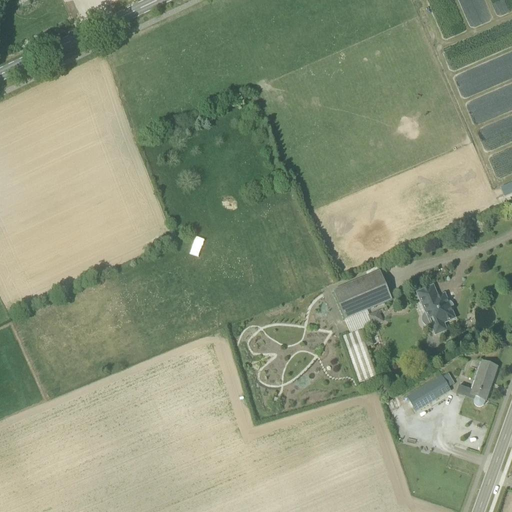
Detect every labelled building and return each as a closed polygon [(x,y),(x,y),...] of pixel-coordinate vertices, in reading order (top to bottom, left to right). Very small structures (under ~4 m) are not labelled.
[(504,197),(511,193),(511,183),(501,188),(504,197)] [(196,238),(190,254),(198,257),(204,241),(196,238)] [(380,273),(379,274),(333,293),(345,322),(392,302),(380,273)] [(455,320),(445,295),(438,298),(433,287),(417,294),(425,314),(432,329),(435,337),(447,332),(444,325),(455,320)] [(361,332),(348,337),(342,339),(359,385),(377,379),(361,332)] [(497,369),(482,364),(472,393),(467,391),(465,398),(474,401),(474,403),(474,405),(475,406),(476,407),(477,408),(478,408),(480,408),(481,408),(483,407),(484,406),(484,405),(497,369)] [(451,392),(442,378),(407,399),(415,413),(451,392)]
